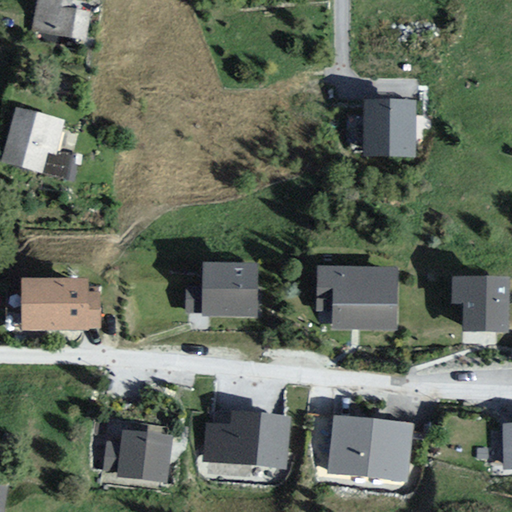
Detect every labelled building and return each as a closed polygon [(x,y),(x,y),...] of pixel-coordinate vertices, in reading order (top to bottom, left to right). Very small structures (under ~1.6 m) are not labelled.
[(53,42),(82,46),(87,17),(58,12),(53,42)] [(414,105),(365,103),(363,152),(412,154),(414,105)] [(63,125),(13,112),(0,162),(0,167),(39,179),(45,159),(54,161),(63,125)] [(256,269),(202,268),(201,321),(255,323),(256,269)] [(396,271),(316,269),(315,292),(330,292),(329,336),(395,338),(396,271)] [(511,281),(449,279),(448,311),(461,311),(460,336),(510,338),(511,281)] [(88,282),(19,282),(19,334),(101,334),(101,296),(88,296),(88,282)] [(198,466),(283,473),(287,421),(203,414),(198,466)] [(364,424),(331,420),(323,478),(406,489),(413,430),(364,424)] [(511,428),(500,429),(501,474),(511,473),(511,428)] [(173,438),(120,432),(115,480),(167,486),(173,438)]
